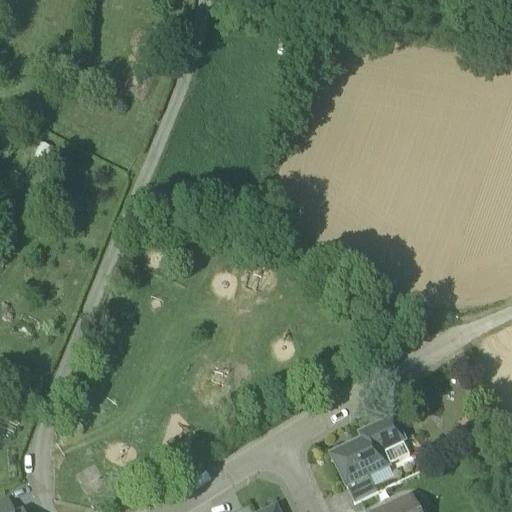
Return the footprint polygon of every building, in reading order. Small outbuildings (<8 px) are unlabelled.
[(39,145),(32,161),(46,166),(52,151),(39,145)] [(388,471),(381,457),(402,447),(404,446),(393,423),(359,439),(364,448),(350,454),(348,451),(330,460),(346,492),(368,481),(370,480),(388,471)] [(408,461),(402,447),(381,457),(388,471),(408,461)] [(388,471),(370,480),(374,489),(392,480),(388,471)] [(346,492),(354,508),(376,498),(368,481),(346,492)] [(511,483),(505,483),(503,504),(511,504),(511,483)] [(414,511),(410,500),(384,511),(414,511)] [(0,506),(0,511),(12,511),(9,503),(0,506)]
